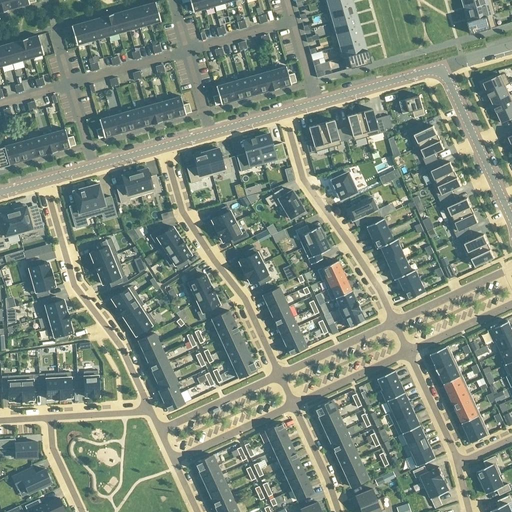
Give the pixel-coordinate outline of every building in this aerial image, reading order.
[(0,0),(0,12),(8,10),(5,0),(0,0)] [(18,7),(16,0),(5,0),(8,10),(18,7)] [(204,9),(200,0),(189,0),(193,12),(204,9)] [(214,6),(212,0),(200,0),(204,9),(214,6)] [(349,2),(347,0),(324,0),(323,0),(326,12),(349,5),(349,2)] [(466,0),(469,10),(492,3),(491,0),(466,0)] [(160,21),(155,2),(144,5),(150,24),(160,21)] [(472,20),(472,21),(493,15),(495,15),(494,10),(492,3),(469,10),(472,20)] [(150,24),(144,5),(134,8),(139,27),(150,24)] [(353,17),(349,5),(326,12),(329,24),(353,17)] [(139,27),(134,8),(123,11),(129,30),(139,27)] [(129,30),(123,11),(113,14),(118,33),(129,30)] [(118,33),(113,14),(103,17),(108,36),(118,33)] [(472,21),(472,20),(467,22),(469,29),(471,34),(496,27),(494,20),(493,15),(472,21)] [(108,36),(103,17),(92,20),(98,39),(108,36)] [(356,29),(353,17),(329,24),(333,37),(338,35),(337,34),(356,29)] [(98,39),(92,20),(82,23),(87,42),(98,39)] [(87,42),(82,23),(71,26),(77,45),(87,42)] [(359,40),(356,29),(337,34),(338,35),(340,45),(341,46),(359,40)] [(43,55),(38,35),(27,38),(33,58),(43,55)] [(33,58),(27,38),(17,41),(22,61),(33,58)] [(359,40),(341,46),(340,45),(336,46),(339,59),(363,52),(362,51),(359,40)] [(22,61),(17,41),(6,44),(12,64),(22,61)] [(12,64),(6,44),(0,45),(0,61),(1,66),(12,64)] [(345,69),(371,62),(369,57),(367,50),(362,51),(363,52),(339,59),(340,61),(343,60),(345,69)] [(101,71),(111,68),(108,59),(99,62),(101,71)] [(296,82),(294,73),(288,75),(286,66),(274,70),(279,88),(291,84),(296,82)] [(279,88),(274,70),(262,73),(267,91),(279,88)] [(267,91),(262,73),(251,76),(256,94),(267,91)] [(482,83),(487,93),(510,83),(505,73),(482,83)] [(256,94),(251,76),(239,79),(244,98),(256,94)] [(244,98),(239,79),(228,83),(233,101),(244,98)] [(233,101),(228,83),(216,86),(218,95),(212,96),(215,105),(221,104),(233,101)] [(510,83),(487,93),(492,103),(511,94),(511,93),(510,94),(505,85),(510,83)] [(511,105),(511,93),(511,94),(492,103),(496,113),(511,105)] [(425,115),(419,95),(399,101),(403,114),(412,111),(414,118),(425,115)] [(191,112),(189,103),(183,105),(180,96),(168,99),(174,118),(186,114),(185,114),(191,112)] [(174,118),(168,99),(157,103),(162,121),(174,118)] [(162,121),(157,103),(145,106),(151,124),(162,121)] [(511,105),(496,113),(501,123),(510,119),(511,124),(511,105)] [(151,124),(145,106),(134,109),(139,128),(151,124)] [(139,128),(134,109),(122,113),(127,131),(139,128)] [(385,129),(381,117),(375,119),(372,109),(359,112),(366,137),(386,132),(385,129)] [(366,137),(359,112),(346,116),(349,126),(343,128),(346,140),(353,138),(353,141),(366,137)] [(127,131),(122,113),(111,116),(116,134),(127,131)] [(392,127),(389,115),(381,117),(385,129),(392,127)] [(116,134),(111,116),(99,119),(101,128),(96,129),(98,138),(104,137),(104,138),(116,134)] [(346,140),(343,128),(336,130),(333,120),(321,123),(328,148),(340,145),(340,142),(346,140)] [(328,148),(321,123),(308,127),(312,140),(305,141),(309,154),(310,153),(318,151),(328,148)] [(407,130),(415,148),(439,138),(433,126),(423,130),(420,124),(407,130)] [(65,129),(52,133),(57,151),(70,147),(75,145),(73,136),(67,138),(65,129)] [(57,151),(52,133),(40,136),(45,154),(57,151)] [(282,143),(271,146),(268,134),(256,138),(263,162),(274,159),(275,162),(286,159),(282,143)] [(45,154),(40,136),(28,139),(33,158),(45,154)] [(263,162),(256,138),(255,138),(254,137),(250,138),(250,139),(243,141),(246,153),(236,156),(240,172),(252,168),(251,165),(263,162)] [(444,149),(439,138),(415,148),(415,149),(418,148),(426,166),(437,160),(434,154),(444,149)] [(33,158),(28,139),(16,143),(21,161),(33,158)] [(21,161),(16,143),(4,146),(9,165),(21,161)] [(0,167),(9,165),(4,146),(0,147),(0,167)] [(206,152),(212,175),(224,172),(224,174),(232,172),(228,157),(221,159),(218,148),(206,152)] [(212,175),(206,152),(203,152),(203,151),(194,153),(195,155),(193,155),(196,166),(186,168),(191,183),(201,180),(201,179),(212,175)] [(440,166),(437,160),(426,166),(429,172),(426,173),(432,185),(456,174),(450,162),(440,166)] [(149,177),(147,168),(145,169),(144,167),(136,170),(136,171),(134,172),(141,195),(153,192),(153,194),(161,192),(157,177),(150,179),(149,177)] [(348,167),(333,172),(335,178),(331,180),(340,200),(348,196),(349,198),(355,195),(354,193),(356,192),(348,173),(350,172),(348,167)] [(134,172),(132,173),(132,171),(123,173),(124,175),(122,176),(124,184),(125,186),(116,188),(120,203),(130,201),(129,199),(141,195),(134,172)] [(461,186),(456,174),(432,185),(440,203),(443,202),(454,197),(451,190),(461,186)] [(385,175),(379,178),(382,184),(388,182),(385,175)] [(99,183),(85,187),(94,216),(102,214),(115,210),(111,196),(103,199),(99,183)] [(94,216),(85,187),(72,191),(77,206),(69,208),(73,222),(85,218),(94,216)] [(303,212),(304,211),(292,190),(285,194),(282,196),(278,190),(265,198),(269,206),(273,204),(275,206),(280,203),(290,219),(295,216),(296,218),(304,214),(303,212)] [(255,194),(246,197),(250,204),(258,200),(255,194)] [(353,220),(364,215),(367,221),(380,215),(372,197),(359,203),(358,200),(352,203),(353,206),(346,209),(352,221),(353,220)] [(457,203),(454,197),(443,202),(445,208),(443,209),(449,221),(472,210),(467,198),(457,203)] [(19,234),(43,228),(39,212),(28,215),(25,204),(18,206),(19,208),(12,210),(19,234)] [(217,231),(235,222),(227,205),(215,211),(218,216),(211,220),(217,231)] [(19,234),(12,210),(5,212),(5,210),(0,211),(0,219),(1,223),(0,223),(0,248),(5,247),(3,239),(19,234)] [(478,222),(472,210),(449,221),(457,239),(459,238),(471,233),(468,227),(478,222)] [(388,229),(383,218),(366,226),(371,237),(388,229)] [(240,233),(235,222),(217,231),(222,242),(229,239),(232,244),(248,236),(245,231),(240,233)] [(295,230),(303,248),(324,238),(319,226),(309,231),(306,225),(295,230)] [(163,247),(179,236),(173,227),(165,232),(162,227),(149,235),(159,250),(163,247)] [(371,237),(376,249),(380,247),(393,240),(388,229),(371,237)] [(489,247),(483,235),(474,239),(471,233),(459,238),(462,244),(460,245),(465,257),(489,247)] [(168,256),(185,245),(179,236),(163,247),(168,255),(168,256)] [(324,238),(303,248),(310,265),(322,259),(319,253),(329,249),(324,238)] [(380,247),(385,258),(402,250),(397,238),(393,240),(380,247)] [(96,251),(89,253),(94,264),(112,256),(111,256),(105,240),(93,245),(96,251)] [(52,252),(50,244),(43,246),(45,254),(52,252)] [(185,258),(191,255),(185,245),(168,256),(168,255),(164,258),(171,268),(175,265),(178,270),(188,263),(185,258)] [(243,252),(245,258),(238,261),(244,272),(262,263),(263,264),(265,263),(259,251),(257,252),(254,247),(243,252)] [(494,258),(489,247),(465,257),(466,259),(470,257),(474,267),(494,258)] [(30,249),(24,251),(25,257),(26,259),(32,257),(30,249)] [(23,250),(17,251),(19,259),(25,257),(24,251),(23,250)] [(407,261),(402,250),(385,258),(390,269),(407,261)] [(98,274),(120,265),(116,254),(111,256),(112,256),(94,264),(98,274)] [(24,269),(27,281),(52,274),(50,268),(48,262),(41,265),(39,259),(27,262),(28,268),(24,269)] [(322,280),(342,271),(337,261),(317,270),(322,280)] [(390,269),(395,280),(398,278),(412,272),(412,271),(407,261),(390,269)] [(271,280),(263,264),(262,263),(244,272),(250,284),(257,280),(259,285),(271,280)] [(444,267),(449,279),(456,276),(450,264),(444,267)] [(120,277),(124,275),(120,265),(98,274),(102,284),(108,282),(110,287),(122,282),(120,277)] [(423,276),(430,273),(428,268),(421,271),(423,276)] [(398,278),(403,289),(421,281),(415,270),(412,271),(412,272),(398,278)] [(342,271),(322,280),(322,281),(326,279),(330,288),(326,290),(347,281),(342,271)] [(210,284),(205,274),(199,277),(197,272),(185,277),(188,282),(183,284),(188,295),(210,284)] [(294,272),(286,276),(288,281),(296,277),(294,272)] [(54,281),(52,274),(27,281),(30,293),(35,292),(37,298),(49,294),(47,289),(55,287),(53,281),(54,281)] [(351,290),(347,281),(326,290),(331,300),(351,290)] [(403,289),(409,300),(426,292),(421,281),(403,289)] [(193,304),(215,294),(210,284),(188,295),(193,304)] [(117,308),(137,295),(131,286),(111,299),(117,308)] [(262,295),(267,305),(283,297),(279,288),(262,295)] [(337,308),(337,309),(356,300),(355,300),(351,290),(331,300),(335,298),(339,307),(337,308)] [(213,307),(219,304),(215,294),(193,304),(201,321),(216,314),(213,307)] [(123,317),(141,305),(141,306),(144,305),(137,295),(117,308),(123,317)] [(55,296),(38,301),(43,317),(66,311),(63,300),(57,302),(55,296)] [(272,315),(288,307),(283,297),(267,305),(272,315)] [(338,310),(342,319),(361,310),(356,300),(337,309),(338,310)] [(129,326),(147,315),(147,314),(141,306),(141,305),(123,317),(129,326)] [(276,325),(292,317),(288,307),(272,315),(276,325)] [(361,310),(342,319),(344,318),(349,328),(365,320),(360,310),(361,310)] [(67,312),(66,311),(43,317),(46,328),(69,321),(68,317),(67,312)] [(211,319),(216,329),(233,321),(229,311),(211,319)] [(155,323),(149,313),(147,314),(147,315),(129,326),(135,336),(142,331),(143,332),(147,329),(147,328),(155,323)] [(281,335),(297,327),(292,317),(276,325),(281,335)] [(71,329),(69,321),(46,328),(49,338),(54,337),(55,343),(67,339),(66,334),(72,332),(71,329)] [(216,329),(220,339),(238,331),(233,321),(216,329)] [(487,331),(493,342),(511,333),(511,330),(508,321),(499,325),(498,323),(491,326),(492,329),(487,331)] [(285,345),(302,337),(297,327),(281,335),(285,345)] [(220,339),(225,348),(242,340),(238,331),(220,339)] [(138,341),(143,351),(159,343),(154,333),(138,341)] [(511,333),(493,342),(493,343),(497,341),(502,352),(511,347),(511,333)] [(302,337),(285,345),(290,355),(306,347),(302,337)] [(225,348),(229,358),(247,350),(242,340),(225,348)] [(473,351),(479,348),(475,341),(470,343),(473,351)] [(162,349),(159,343),(143,351),(147,361),(164,353),(163,352),(162,349)] [(434,365),(453,356),(448,346),(430,354),(434,364),(434,365)] [(511,347),(502,352),(508,363),(503,365),(511,361),(511,347)] [(229,358),(234,368),(251,360),(247,350),(229,358)] [(168,363),(164,353),(147,361),(152,370),(168,363)] [(439,374),(458,366),(453,356),(434,365),(439,374)] [(234,368),(239,378),(250,373),(254,372),(254,371),(256,370),(251,360),(234,368)] [(506,376),(506,377),(511,373),(511,361),(503,365),(508,375),(506,376)] [(173,373),(168,363),(152,370),(156,380),(173,373)] [(444,384),(462,375),(458,366),(439,374),(439,375),(444,384)] [(380,391),(400,382),(395,370),(377,378),(382,389),(380,390),(380,391)] [(83,376),(77,377),(78,389),(84,389),(85,397),(88,396),(88,397),(99,396),(98,389),(100,389),(99,382),(98,382),(97,371),(83,371),(83,376)] [(78,389),(77,377),(71,377),(70,372),(58,373),(59,399),(66,398),(72,397),(71,390),(78,389)] [(488,372),(484,374),(489,383),(493,381),(488,372)] [(59,399),(58,373),(45,374),(46,378),(39,379),(40,391),(46,391),(47,399),(52,399),(53,399),(59,399)] [(177,382),(173,373),(156,380),(160,390),(158,391),(177,382)] [(40,391),(39,379),(33,379),(32,374),(20,375),(21,401),(28,400),(34,400),(33,392),(40,391)] [(21,401),(20,375),(1,376),(2,394),(8,393),(9,401),(14,401),(15,401),(21,401)] [(448,394),(467,385),(462,375),(444,384),(448,394)] [(163,401),(179,393),(175,384),(177,383),(177,382),(158,391),(163,401)] [(380,391),(386,402),(405,393),(400,382),(380,391)] [(453,404),(471,395),(467,385),(448,394),(453,404)] [(184,403),(179,393),(163,401),(168,411),(184,403)] [(388,413),(410,403),(405,393),(386,402),(390,412),(388,413)] [(502,399),(499,393),(494,395),(497,401),(502,399)] [(457,413),(476,405),(471,395),(453,404),(457,413)] [(314,408),(319,418),(336,410),(332,400),(320,405),(317,406),(317,407),(314,408)] [(388,413),(393,424),(415,414),(410,403),(388,413)] [(504,403),(499,405),(502,412),(507,410),(504,403)] [(480,415),(476,405),(457,413),(462,423),(480,415)] [(341,420),(336,410),(319,418),(323,428),(341,420)] [(393,424),(399,435),(403,433),(420,425),(415,414),(393,424)] [(466,433),(485,424),(480,415),(462,423),(466,433)] [(345,430),(341,420),(323,428),(328,438),(345,430)] [(265,431),(269,441),(286,433),(281,423),(265,431)] [(490,435),(485,424),(466,433),(471,443),(490,435)] [(403,433),(408,444),(425,436),(420,425),(403,433)] [(384,429),(378,432),(383,442),(389,440),(384,429)] [(350,439),(345,430),(328,438),(333,447),(350,439)] [(130,444),(142,439),(139,433),(127,437),(130,444)] [(269,441),(274,451),(290,443),(286,433),(269,441)] [(410,456),(411,456),(430,447),(425,436),(408,444),(413,455),(410,456)] [(354,449),(350,439),(333,447),(337,457),(354,449)] [(16,458),(37,457),(36,442),(15,443),(15,448),(16,458)] [(274,451),(278,460),(295,453),(290,443),(274,451)] [(143,445),(132,449),(139,469),(150,465),(143,445)] [(435,458),(430,447),(411,456),(416,467),(435,458)] [(359,459),(354,449),(337,457),(342,467),(359,459)] [(278,460),(283,470),(299,463),(295,453),(278,460)] [(195,463),(200,473),(217,465),(212,455),(201,460),(197,462),(195,463)] [(501,474),(496,463),(498,462),(495,456),(483,461),(486,467),(476,472),(477,474),(476,475),(480,482),(481,481),(481,483),(501,474)] [(364,469),(359,459),(342,467),(346,477),(364,469)] [(283,470),(287,480),(304,473),(299,463),(283,470)] [(204,483),(221,475),(217,465),(200,473),(204,483)] [(444,479),(439,467),(427,472),(424,466),(413,471),(416,478),(418,477),(423,488),(444,479)] [(28,493),(41,488),(42,489),(50,486),(49,484),(51,483),(44,469),(35,473),(32,467),(12,476),(17,489),(25,485),(28,493)] [(346,477),(351,487),(368,479),(364,469),(346,477)] [(382,477),(384,482),(395,477),(393,472),(382,477)] [(287,480),(292,490),(308,482),(304,473),(287,480)] [(511,490),(508,484),(504,486),(499,475),(501,474),(481,483),(487,494),(496,490),(499,495),(511,490)] [(98,484),(109,480),(107,475),(96,480),(98,484)] [(209,493),(226,485),(221,475),(204,483),(209,493)] [(438,496),(449,491),(444,479),(423,488),(423,489),(425,488),(435,508),(442,505),(438,496)] [(313,493),(308,482),(292,490),(296,499),(297,500),(313,493)] [(213,502),(231,494),(226,485),(209,493),(213,502)] [(359,507),(377,500),(376,499),(372,489),(355,496),(359,507)] [(217,511),(218,511),(235,504),(231,494),(213,502),(217,511)] [(511,511),(508,503),(511,501),(509,495),(497,501),(500,506),(490,511),(511,511)] [(34,511),(63,511),(64,511),(58,498),(42,505),(39,499),(24,506),(27,511),(28,511),(34,509),(34,511)] [(377,500),(359,507),(361,511),(377,511),(384,509),(380,498),(376,499),(377,500)] [(321,511),(317,502),(300,509),(300,511),(321,511)]
